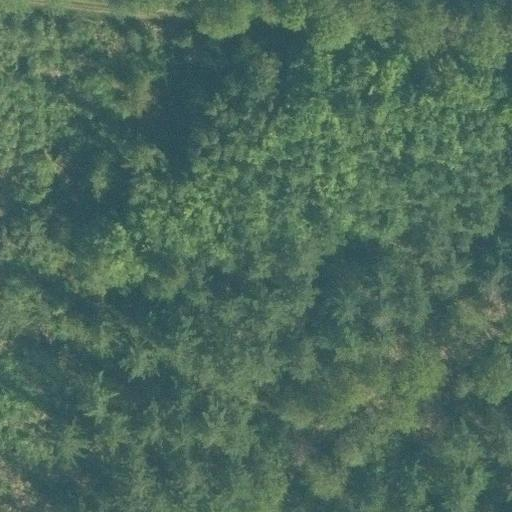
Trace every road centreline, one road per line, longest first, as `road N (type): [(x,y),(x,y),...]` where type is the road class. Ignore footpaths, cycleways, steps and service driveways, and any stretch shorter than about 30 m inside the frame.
road 1 (track): [(113,0),(198,16),(293,18),(511,44)]
road 2 (track): [(271,511),(312,433),(367,388),(439,345),(511,323)]
